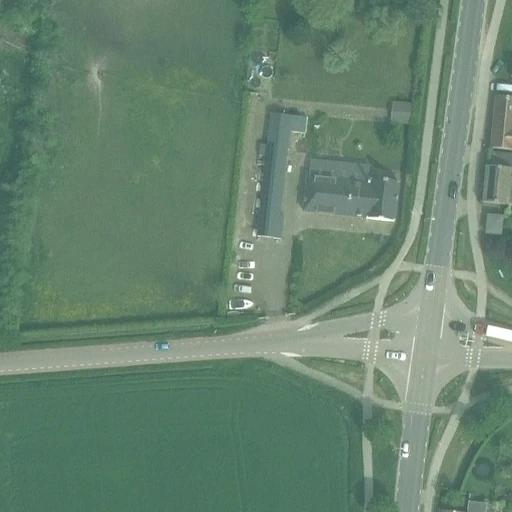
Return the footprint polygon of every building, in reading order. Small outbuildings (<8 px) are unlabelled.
[(511,96),(494,95),(489,149),(511,150),(511,96)] [(374,101),(373,117),(388,118),(389,102),(374,101)] [(307,118),(271,114),(256,237),(280,240),(283,216),(280,216),(289,132),(305,134),(307,118)] [(486,167),(483,204),(511,206),(511,154),(489,153),(487,168),(486,167)] [(369,185),(360,184),(307,178),(303,212),(366,219),(366,220),(394,222),(398,183),(370,180),(369,185)] [(485,234),(500,235),(502,218),(487,216),(485,234)] [(466,511),(442,511),(439,511),(438,511),(484,511),(485,507),(469,505),(470,499),(468,499),(466,511)]
